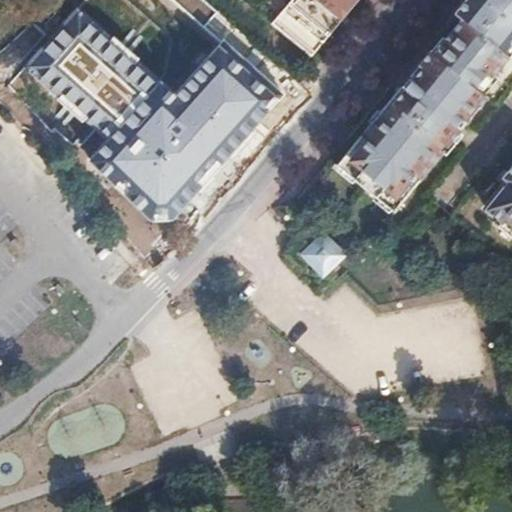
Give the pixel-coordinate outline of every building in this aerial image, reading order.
[(293,0),(274,22),(311,56),(357,0),(293,0)] [(465,20),(430,62),(478,99),(511,57),(511,14),(495,0),(468,0),(457,13),(465,20)] [(511,0),(495,0),(511,14),(511,0)] [(210,23),(158,76),(188,106),(241,53),(210,23)] [(402,88),(371,126),(421,172),(392,210),(395,213),(455,141),(448,135),(478,99),(430,62),(406,91),(402,88)] [(106,77),(54,130),(82,158),(135,105),(106,77)] [(371,126),(338,166),(392,210),(421,172),(371,126)] [(511,173),(511,183),(491,210),(506,223),(509,219),(511,221),(511,173),(511,174),(511,173)] [(506,223),(503,227),(511,234),(511,221),(509,219),(506,223)] [(320,238),(301,258),(322,279),(341,258),(320,238)]
